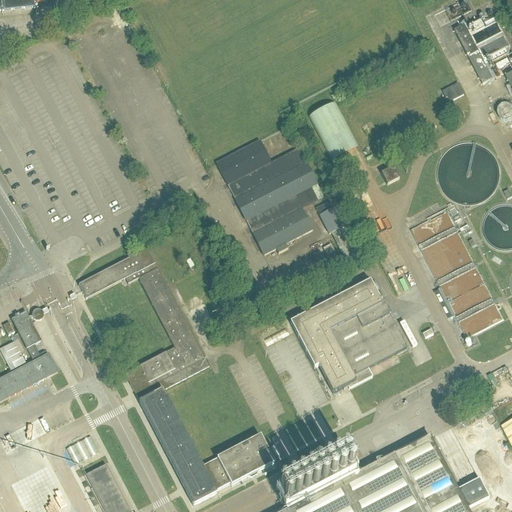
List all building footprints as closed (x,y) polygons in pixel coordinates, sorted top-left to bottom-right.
[(0,0),(0,14),(35,11),(33,0),(0,0)] [(183,0),(181,0),(177,2),(182,11),(188,9),(183,0)] [(473,39),(469,32),(466,26),(454,32),(483,87),(494,81),(488,68),(509,57),(506,52),(509,50),(497,27),(473,39)] [(268,104),(273,102),(271,98),(253,106),(257,115),(262,113),(260,109),(264,107),(267,114),(271,112),(268,104)] [(333,163),(358,150),(334,105),(309,119),(333,163)] [(270,165),(259,144),(216,166),(263,258),(275,252),(278,256),(287,251),(285,247),(306,236),(295,214),(323,200),(298,151),(270,165)] [(399,182),(393,170),(381,176),(387,188),(399,182)] [(359,260),(330,204),(316,211),(329,237),(331,236),(347,266),(359,260)] [(378,220),(369,224),(371,228),(380,224),(378,220)] [(319,247),(324,254),(329,250),(324,243),(319,247)] [(209,370),(146,249),(127,258),(128,261),(79,287),(82,293),(87,302),(125,282),(128,287),(138,281),(175,351),(125,377),(154,432),(193,508),(216,496),(215,494),(256,473),(258,475),(275,467),(260,439),(202,469),(183,432),(163,394),(209,370)] [(371,286),(370,283),(290,326),(315,371),(319,369),(334,397),(349,389),(350,391),(373,379),(369,371),(408,350),(384,305),(382,306),(379,300),(383,298),(375,284),(371,286)] [(449,321),(453,319),(439,292),(435,294),(449,321)] [(41,321),(43,319),(43,316),(42,314),(40,313),(37,313),(35,314),(33,316),(33,319),(29,320),(26,314),(11,322),(16,331),(34,365),(0,382),(0,404),(58,375),(48,357),(48,358),(45,353),(37,357),(33,348),(41,344),(31,324),(34,321),(36,322),(39,323),(41,321)] [(8,337),(14,334),(9,325),(3,328),(8,337)] [(0,352),(10,373),(25,365),(14,343),(0,350),(0,352)] [(453,410),(474,399),(470,391),(448,403),(453,410)] [(511,417),(500,423),(511,449),(511,417)] [(288,511),(466,511),(488,499),(479,481),(457,493),(429,439),(394,457),(334,489),(323,468),(278,492),(288,511)] [(129,511),(106,467),(88,476),(83,468),(75,472),(80,481),(87,478),(104,511),(129,511)]
